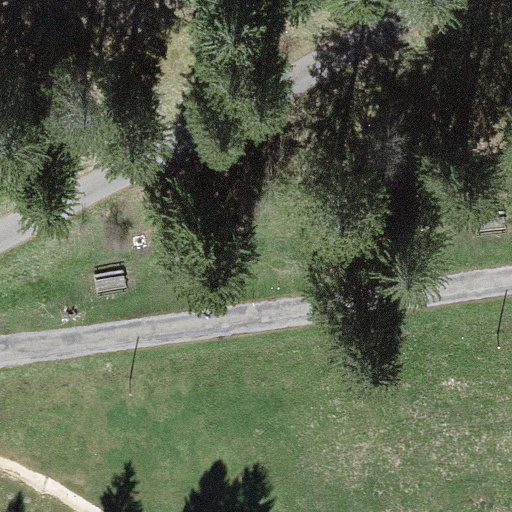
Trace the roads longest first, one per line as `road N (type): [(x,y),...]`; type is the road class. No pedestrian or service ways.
road 1 (track): [(511,285),(0,353)]
road 2 (track): [(0,240),(445,0)]
